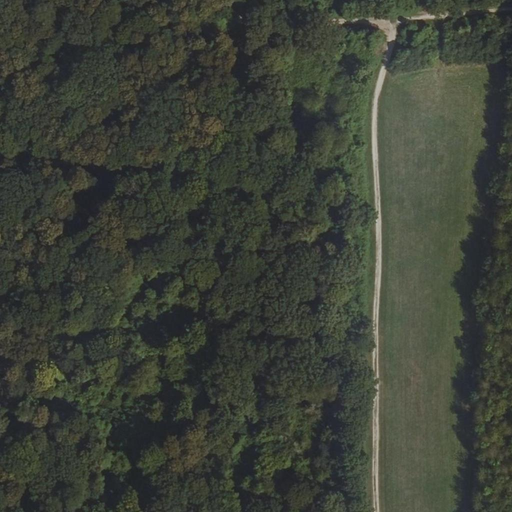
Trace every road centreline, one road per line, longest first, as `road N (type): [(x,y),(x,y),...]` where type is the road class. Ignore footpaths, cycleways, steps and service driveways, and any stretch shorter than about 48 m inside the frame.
road 1 (track): [(377,511),(374,108),(395,22)]
road 2 (track): [(0,146),(138,163),(207,154),(228,138),(239,113),(243,25)]
road 3 (track): [(243,25),(395,22)]
